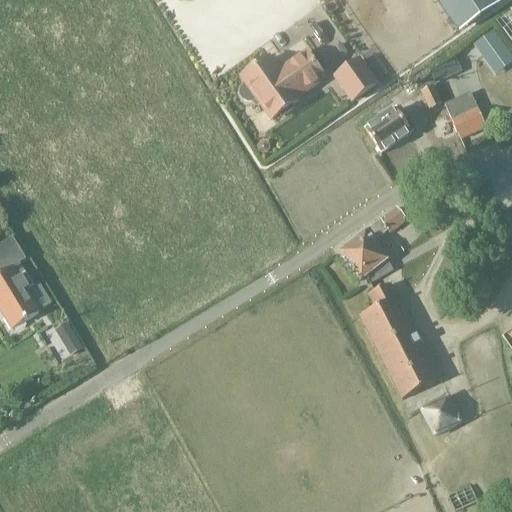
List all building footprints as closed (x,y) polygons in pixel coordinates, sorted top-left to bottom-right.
[(449,0),(468,26),(505,0),(449,0)] [(511,9),(497,21),(511,41),(511,9)] [(252,102),(256,100),(258,99),(273,120),(299,101),(297,98),(325,78),(308,54),(280,74),(270,59),(243,78),(248,84),(246,85),(243,88),(241,92),(242,96),(244,100),(248,102),(252,102)] [(359,62),(336,78),(353,102),(376,86),(359,62)] [(441,67),(432,71),(437,83),(447,78),(441,67)] [(468,87),(442,99),(450,115),(461,142),(486,130),(475,103),(468,87)] [(433,88),(421,93),(429,113),(441,107),(433,88)] [(396,111),(367,131),(382,155),(412,135),(396,111)] [(397,209),(340,254),(362,283),(367,278),(370,284),(392,270),(373,245),(389,233),(391,235),(406,222),(397,209)] [(13,238),(0,246),(0,309),(13,330),(39,314),(26,294),(34,289),(20,265),(27,261),(13,238)] [(375,311),(360,319),(402,402),(439,382),(390,285),(369,297),(375,311)] [(79,352),(66,331),(57,337),(70,358),(79,352)] [(81,353),(76,356),(79,361),(84,358),(81,353)] [(447,399),(422,412),(435,437),(461,424),(447,399)] [(453,511),(458,511),(477,503),(470,487),(447,497),(453,511)]
